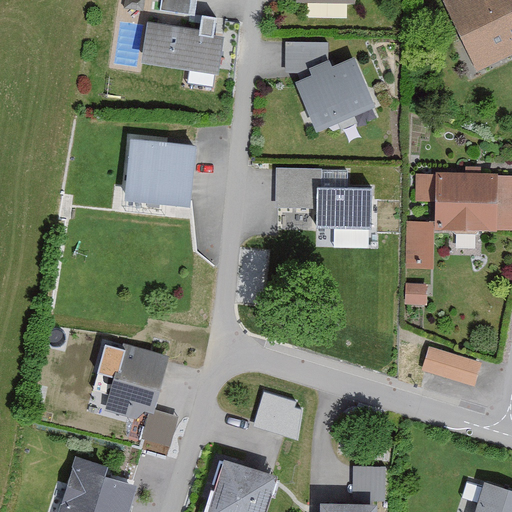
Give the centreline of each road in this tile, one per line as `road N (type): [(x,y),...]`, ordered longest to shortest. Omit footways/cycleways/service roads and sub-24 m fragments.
road 1 (residential): [(251,0),(221,349)]
road 2 (residential): [(505,433),(221,349)]
road 3 (residential): [(221,349),(175,511)]
